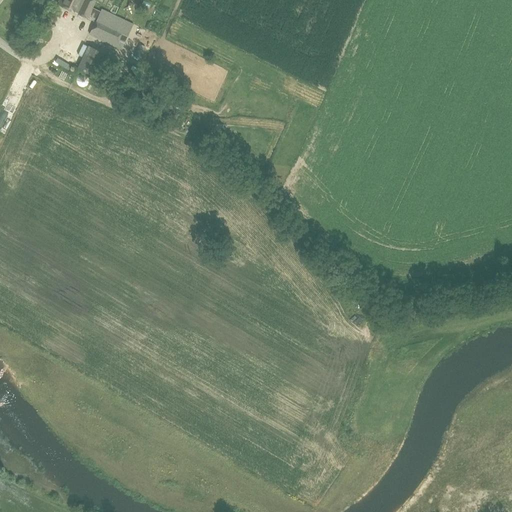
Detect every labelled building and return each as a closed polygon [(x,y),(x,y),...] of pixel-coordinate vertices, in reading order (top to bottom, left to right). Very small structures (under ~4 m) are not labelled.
[(100,11),(92,7),(95,0),(59,0),(57,4),(87,18),(87,17),(95,21),(90,33),(121,48),(132,24),(101,9),(100,11)] [(42,24),(51,7),(40,2),(32,19),(42,24)] [(42,35),(45,27),(32,21),(21,42),(32,47),(39,34),(42,35)] [(106,65),(110,57),(104,53),(87,46),(77,67),(94,75),(100,61),(106,65)] [(140,102),(144,94),(131,86),(127,94),(140,102)] [(176,114),(171,105),(165,108),(169,116),(170,117),(176,114)] [(169,116),(165,108),(154,114),(158,121),(169,116)]
